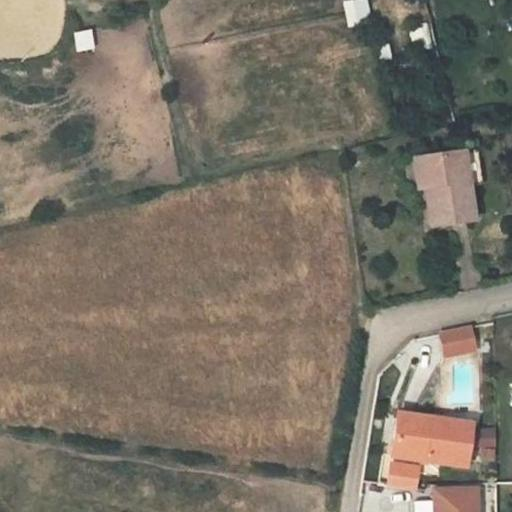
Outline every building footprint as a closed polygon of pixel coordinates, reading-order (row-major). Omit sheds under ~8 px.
[(366,0),(354,0),(341,2),(346,27),(370,22),(366,0)] [(428,24),(408,28),(412,43),(432,39),(428,24)] [(90,30),(71,33),(74,53),(93,50),(90,30)] [(465,155),(452,157),(459,192),(473,190),(465,155)] [(466,226),(459,192),(452,157),(409,165),(421,234),(466,226)] [(470,329),(440,333),(443,356),(473,351),(470,329)] [(389,450),(422,455),(462,462),(470,421),(397,406),(389,450)] [(383,478),(415,485),(422,455),(389,450),(383,478)] [(474,511),(474,482),(432,483),(432,511),(474,511)]
